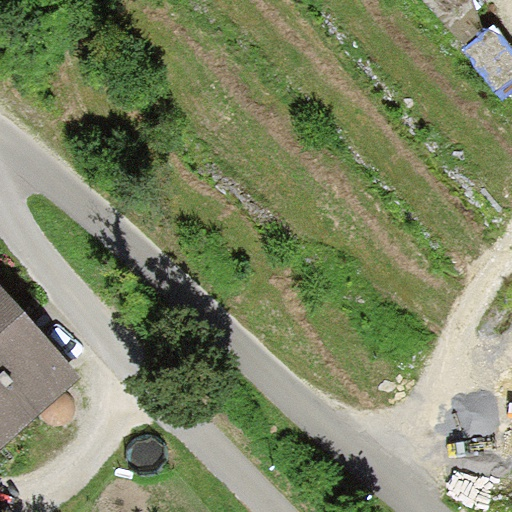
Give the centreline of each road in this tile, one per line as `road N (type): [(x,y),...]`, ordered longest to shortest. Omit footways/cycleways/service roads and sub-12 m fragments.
road 1 (residential): [(410,511),(235,339),(50,179),(0,148)]
road 2 (residential): [(0,194),(129,373),(273,511)]
